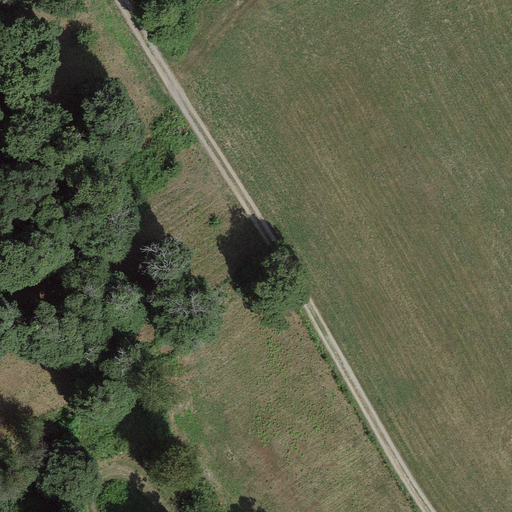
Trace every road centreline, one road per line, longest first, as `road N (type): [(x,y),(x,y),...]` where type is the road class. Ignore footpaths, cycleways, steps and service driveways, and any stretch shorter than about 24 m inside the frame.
road 1 (track): [(429,511),(122,0)]
road 2 (track): [(89,511),(88,491),(102,473),(125,473),(162,511)]
